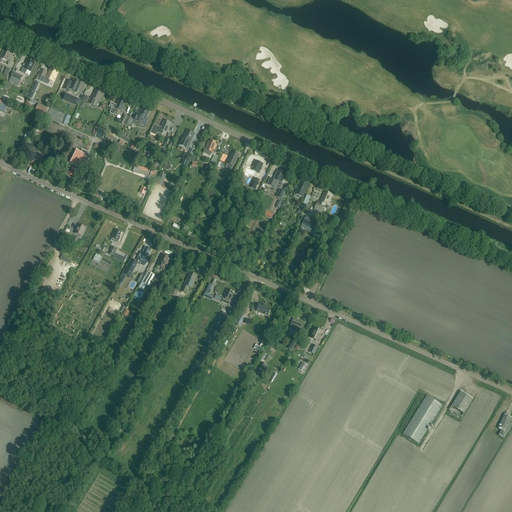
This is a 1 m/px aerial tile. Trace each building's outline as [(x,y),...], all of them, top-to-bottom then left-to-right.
[(10,51),(6,49),(6,51),(4,50),(0,58),(0,61),(2,62),(3,59),(8,61),(11,53),(10,53),(10,51)] [(31,72),(35,62),(27,59),(23,68),(22,72),(26,74),(27,70),(31,72)] [(54,82),(58,73),(58,72),(50,69),(46,78),(45,77),(47,72),(42,69),(37,79),(48,84),(50,80),(54,82)] [(18,86),(20,82),(23,77),(13,72),(11,78),(9,82),(18,86)] [(68,80),(64,89),(68,91),(69,89),(76,92),(80,84),(78,83),(79,82),(73,79),(72,82),(68,80)] [(86,103),(93,106),(95,107),(98,102),(99,102),(103,93),(95,89),(91,98),(88,97),(86,103)] [(71,96),(68,102),(77,106),(80,101),(71,96)] [(122,112),(126,104),(124,104),(125,102),(118,99),(116,105),(111,103),(109,107),(112,108),(110,113),(117,116),(119,111),(122,112)] [(0,110),(5,113),(8,107),(8,106),(9,105),(0,100),(0,110)] [(49,109),(39,104),(36,111),(46,115),(49,109)] [(130,118),(127,125),(132,128),(133,124),(139,126),(140,123),(146,125),(149,119),(147,118),(148,115),(147,114),(147,112),(141,110),(139,115),(137,114),(134,120),(130,118)] [(126,127),(127,125),(130,118),(124,116),(120,124),(126,127)] [(172,123),(166,121),(165,122),(163,121),(161,128),(154,125),(152,131),(162,135),(164,131),(168,133),(172,123)] [(95,138),(103,140),(106,131),(98,129),(95,138)] [(188,149),(190,143),(194,135),(192,134),(193,133),(189,131),(187,130),(186,132),(183,139),(182,139),(179,145),(184,148),(188,149)] [(170,150),(174,141),(167,138),(165,144),(168,145),(166,148),(170,150)] [(208,158),(209,156),(209,155),(210,152),(213,153),(217,145),(215,144),(216,143),(211,141),(211,142),(209,142),(205,150),(205,149),(203,153),(204,153),(203,156),(208,158)] [(85,155),(83,153),(77,150),(71,162),(70,163),(79,167),(85,155)] [(239,153),(234,151),(233,153),(232,152),(226,163),(227,164),(225,168),(231,170),(233,167),(234,167),(235,163),(236,163),(240,155),(238,155),(239,153)] [(212,171),(218,157),(214,156),(208,169),(212,171)] [(181,165),(186,167),(189,159),(184,157),(181,165)] [(261,164),(257,162),(257,163),(255,163),(251,170),(259,174),(262,166),(261,165),(261,164)] [(282,184),(286,174),(278,171),(274,180),(271,179),(268,185),(275,188),(278,182),(282,184)] [(161,186),(166,176),(161,173),(156,183),(161,186)] [(234,185),(236,180),(229,176),(226,182),(234,185)] [(256,190),(257,187),(259,182),(260,181),(255,179),(251,188),(256,190)] [(307,184),(303,182),(302,184),(300,183),(295,195),(303,198),(308,186),(306,185),(307,184)] [(282,200),(286,193),(280,190),(276,197),(282,200)] [(328,205),(332,195),(325,191),(319,203),(318,203),(315,211),(322,214),(326,204),(328,205)] [(307,207),(311,197),(307,195),(303,205),(307,207)] [(273,219),(276,213),(269,210),(266,216),(273,219)] [(312,229),(314,225),(316,221),(306,216),(302,224),(312,229)] [(172,227),(174,221),(169,219),(166,225),(172,227)] [(81,237),(86,228),(80,225),(78,229),(77,228),(75,234),(81,237)] [(120,237),(121,233),(115,230),(111,241),(118,243),(120,237)] [(113,256),(117,249),(112,247),(109,254),(113,256)] [(149,256),(152,250),(146,247),(143,254),(141,253),(138,260),(142,262),(141,264),(141,265),(144,266),(145,266),(146,264),(147,264),(150,257),(149,256)] [(164,272),(170,260),(168,260),(169,258),(163,255),(160,262),(159,262),(157,265),(163,268),(162,271),(164,272)] [(130,278),(138,263),(132,259),(123,275),(130,278)] [(149,287),(155,276),(148,272),(142,283),(149,287)] [(192,289),(197,276),(190,273),(182,292),(185,293),(188,287),(192,289)] [(216,300),(212,298),(216,290),(212,288),(208,296),(206,300),(214,304),(216,300)] [(235,301),(237,302),(239,298),(233,296),(234,294),(233,293),(233,292),(227,290),(222,302),(229,306),(232,299),(235,301)] [(260,304),(257,311),(268,316),(271,309),(267,307),(264,305),(264,306),(260,304)] [(301,330),(304,324),(294,319),(291,326),(290,329),(299,333),(301,330)] [(216,339),(222,330),(216,327),(210,336),(216,339)] [(317,341),(322,331),(315,328),(311,338),(317,341)] [(292,351),(298,341),(294,339),(287,349),(292,351)] [(314,355),(318,347),(313,345),(309,352),(314,355)] [(261,377),(267,366),(261,362),(255,373),(261,377)] [(307,365),(303,363),(299,370),(304,372),(307,365)] [(461,418),(473,399),(461,392),(449,410),(461,418)] [(419,444),(431,424),(442,406),(427,396),(403,434),(419,444)] [(508,434),(511,426),(511,418),(505,415),(498,429),(501,431),(499,436),(504,439),(507,434),(508,434)]
